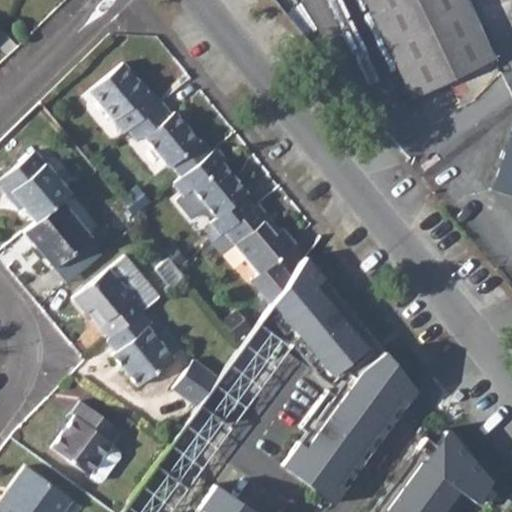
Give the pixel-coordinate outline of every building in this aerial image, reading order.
[(364,0),(411,96),(492,58),(463,0),(364,0)] [(120,62),(87,90),(122,133),(125,129),(158,102),(143,83),(140,86),(120,62)] [(158,102),(125,129),(136,141),(142,136),(167,166),(197,141),(172,111),(169,113),(158,102)] [(511,125),(492,188),(511,194),(511,125)] [(223,159),(213,147),(172,182),(182,194),(190,188),(215,217),(208,222),(218,234),(222,231),(252,206),(242,194),(245,191),(220,161),(223,159)] [(34,149),(0,177),(0,186),(6,194),(10,191),(22,205),(34,220),(61,198),(69,191),(34,149)] [(6,194),(18,208),(22,205),(10,191),(6,194)] [(34,220),(22,230),(52,267),(91,235),(61,198),(34,220)] [(278,229),(256,202),(252,206),(222,231),(233,244),(256,273),(249,279),(270,302),(289,275),(275,259),(293,244),(281,227),(278,229)] [(205,236),(209,242),(211,240),(218,234),(208,222),(203,227),(208,233),(205,236)] [(215,245),(221,254),(233,244),(222,231),(218,234),(211,240),(215,245)] [(209,242),(198,251),(203,256),(215,245),(211,240),(209,242)] [(173,246),(165,252),(175,264),(183,258),(173,246)] [(86,311),(108,338),(140,311),(141,310),(157,297),(122,255),(70,297),(83,313),(86,311)] [(289,275),(270,302),(329,375),(333,371),(339,378),(346,372),(352,377),(347,384),(302,445),(296,441),(279,464),(322,495),(359,443),(406,380),(304,256),(289,275)] [(108,338),(106,339),(114,350),(110,353),(136,385),(170,356),(144,324),(148,321),(140,311),(108,338)] [(195,404),(117,511),(167,511),(273,366),(241,342),(217,374),(195,404)] [(193,356),(171,386),(195,404),(217,374),(193,356)] [(304,430),(296,441),(302,445),(347,384),(341,380),(331,393),(304,430)] [(324,389),(297,426),(304,430),(331,393),(324,389)] [(78,400),(69,412),(72,414),(48,447),(95,480),(101,479),(117,456),(116,451),(107,444),(118,429),(78,400)] [(436,417),(423,434),(415,445),(426,454),(421,461),(418,459),(379,511),(437,511),(455,488),(472,501),(488,480),(445,428),(436,417)] [(426,454),(415,445),(371,506),(366,511),(379,511),(418,459),(421,461),(426,454)] [(24,465),(0,498),(0,511),(59,511),(69,498),(24,465)] [(251,511),(212,484),(195,506),(202,511),(201,511),(251,511)]
